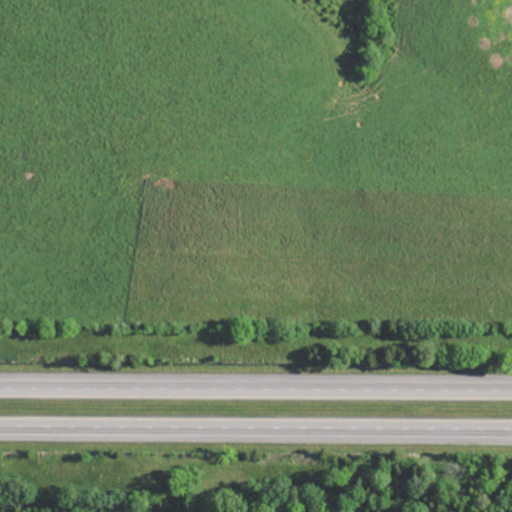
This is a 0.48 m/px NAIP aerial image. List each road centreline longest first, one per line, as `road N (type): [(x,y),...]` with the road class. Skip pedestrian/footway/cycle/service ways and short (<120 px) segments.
road 1 (motorway): [(0,430),(511,433)]
road 2 (motorway): [(511,387),(0,385)]
